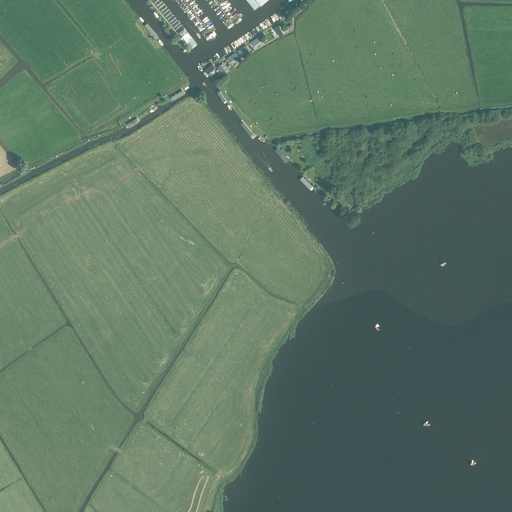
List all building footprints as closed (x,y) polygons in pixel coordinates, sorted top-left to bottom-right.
[(144,25),(151,32),(153,30),(147,22),(144,25)] [(269,22),(261,27),(263,30),(271,25),(269,22)] [(275,26),(280,36),(284,33),(279,24),(275,26)] [(180,33),(186,41),(189,38),(182,31),(180,33)] [(256,43),(257,45),(262,42),(258,36),(251,40),(253,44),(256,43)] [(240,53),(249,48),(247,44),(238,49),(240,53)] [(243,53),(245,55),(252,49),(247,44),(249,47),(243,53)] [(235,56),(238,55),(236,52),(227,57),(231,63),(237,60),(235,56)] [(222,63),(217,66),(222,75),(227,73),(222,63)] [(183,90),(175,95),(176,98),(185,93),(183,90)] [(219,95),(224,104),(227,102),(222,94),(219,95)] [(245,129),(252,136),(254,134),(248,126),(245,129)] [(275,150),(286,163),(290,159),(279,147),(275,150)] [(300,178),(311,191),(314,188),(303,176),(300,178)]
